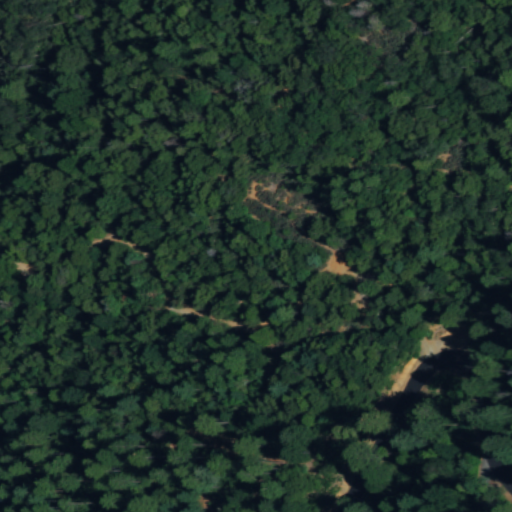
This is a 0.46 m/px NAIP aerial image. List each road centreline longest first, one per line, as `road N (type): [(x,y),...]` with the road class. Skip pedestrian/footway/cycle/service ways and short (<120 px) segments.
road 1 (track): [(418,375),(420,321),(409,298),(359,269),(331,269),(280,314),(227,324),(170,311),(145,258),(117,236),(81,234),(30,260),(0,265)]
road 2 (residential): [(334,511),(407,390),(432,365),(457,368),(465,380),(482,447),(511,487)]
